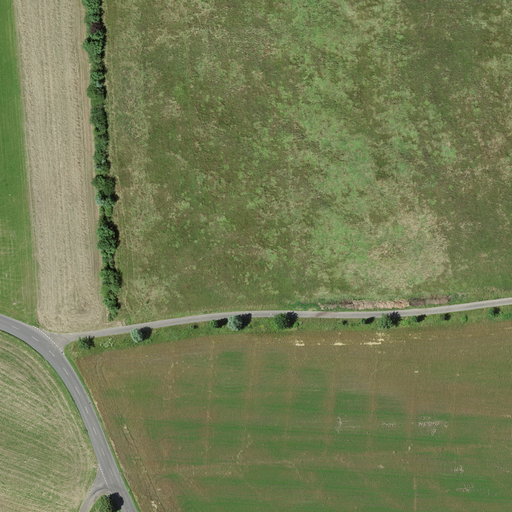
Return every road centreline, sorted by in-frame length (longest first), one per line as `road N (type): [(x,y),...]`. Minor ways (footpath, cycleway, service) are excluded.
road 1 (track): [(511,299),(415,313),(238,313),(73,336),(48,348)]
road 2 (secondary): [(128,511),(64,368),(40,341),(0,321)]
